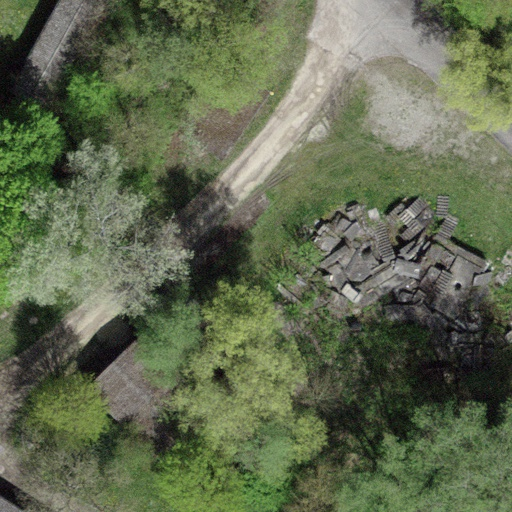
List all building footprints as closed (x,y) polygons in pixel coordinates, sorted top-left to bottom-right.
[(113,0),(57,0),(3,104),(46,127),(113,0)] [(492,4),(488,0),(446,0),(469,25),(492,4)] [(257,87),(216,59),(175,119),(216,147),(257,87)] [(217,410),(143,339),(85,398),(159,469),(217,410)] [(17,511),(0,501),(0,511),(17,511)]
